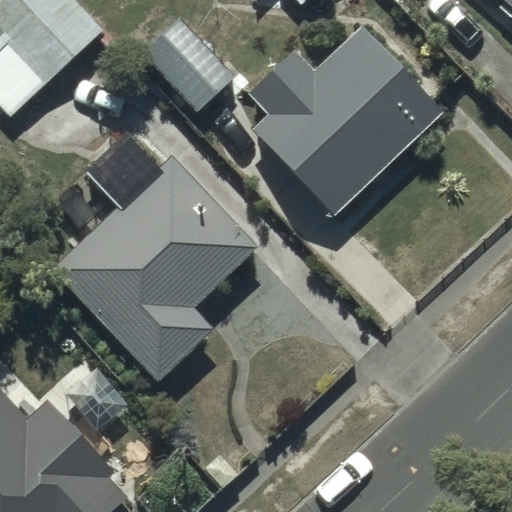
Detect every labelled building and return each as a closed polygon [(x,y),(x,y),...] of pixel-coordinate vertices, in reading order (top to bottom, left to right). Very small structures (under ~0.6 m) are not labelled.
[(0,0),(0,104),(7,112),(101,25),(78,0),(0,0)] [(511,0),(499,0),(511,11),(511,0)] [(143,60),(197,117),(232,84),(178,27),(143,60)] [(254,136),(335,220),(445,115),(366,32),(316,79),(296,58),(253,100),(272,119),(254,136)] [(214,334),(195,313),(257,255),(172,164),(52,278),(156,388),(214,334)] [(0,511),(120,511),(129,504),(50,412),(32,427),(0,390),(0,511)]
